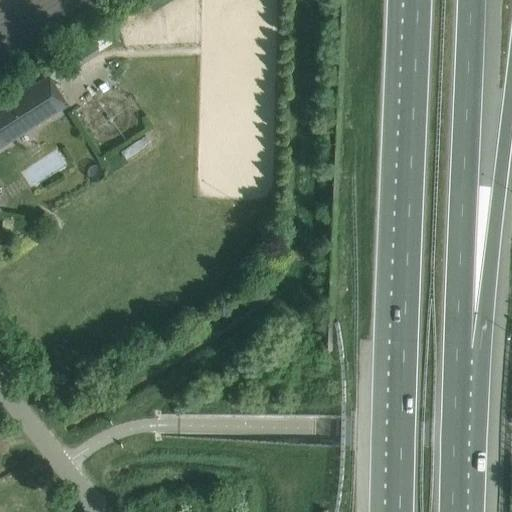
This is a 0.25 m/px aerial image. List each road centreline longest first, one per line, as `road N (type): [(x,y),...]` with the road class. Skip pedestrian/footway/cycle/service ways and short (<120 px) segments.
road 1 (motorway): [(417,0),(400,511)]
road 2 (motorway): [(456,353),(470,0)]
road 3 (motorway): [(456,353),(498,188),(511,87)]
road 4 (unclassified): [(98,511),(0,387)]
road 5 (motorway): [(454,511),(456,353)]
